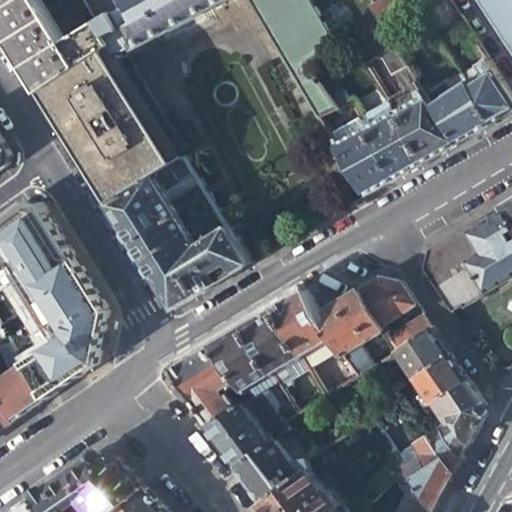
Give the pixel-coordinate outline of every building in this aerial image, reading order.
[(0,0),(0,23),(29,71),(43,93),(118,45),(113,36),(126,28),(118,13),(129,5),(126,0),(0,0)] [(337,45),(309,0),(126,0),(129,5),(118,13),(126,28),(113,36),(118,45),(120,44),(128,57),(231,0),(251,0),(321,119),(339,110),(330,94),(310,61),(337,45)] [(407,2),(405,0),(384,0),(371,6),(380,20),(388,32),(414,16),(407,2)] [(437,33),(463,18),(451,0),(440,0),(423,11),(437,33)] [(511,0),(485,0),(511,41),(511,0)] [(411,105),(396,113),(425,162),(458,144),(427,95),(407,64),(388,32),(380,20),(352,36),(367,63),(377,57),(378,59),(385,61),(392,74),(395,75),(411,105)] [(67,132),(112,204),(188,156),(164,117),(128,57),(120,44),(118,45),(43,93),(67,132)] [(511,93),(489,59),(463,75),(494,124),(511,113),(511,93)] [(462,73),(427,95),(458,144),(494,124),(463,75),(462,73)] [(339,89),(330,94),(339,110),(353,103),(347,92),(344,90),(342,89),(339,89)] [(405,95),(390,103),(396,113),(411,105),(405,95)] [(390,103),(362,119),(396,179),(425,162),(396,113),(390,103)] [(348,141),(339,145),(368,195),(381,188),(396,179),(362,119),(342,130),(348,141)] [(0,172),(10,165),(12,153),(0,134),(0,172)] [(188,156),(112,204),(125,225),(178,309),(237,273),(253,264),(188,156)] [(511,200),(501,207),(505,212),(511,223),(511,200)] [(0,317),(13,339),(48,399),(99,364),(105,333),(109,312),(42,203),(28,201),(0,220),(0,317)] [(492,220),(488,215),(428,251),(427,255),(424,271),(452,312),(461,306),(462,308),(483,296),(482,294),(511,275),(511,223),(505,212),(492,220)] [(385,327),(418,306),(404,284),(393,280),(383,278),(362,291),(385,327)] [(303,356),(335,337),(322,315),(306,290),(274,309),(303,356)] [(387,330),(385,327),(362,291),(322,315),(335,337),(360,377),(376,367),(362,345),(387,330)] [(275,374),(303,356),(274,309),(246,326),(275,374)] [(392,337),(400,351),(434,329),(425,316),(392,337)] [(259,383),(275,374),(246,326),(213,345),(214,347),(240,378),(251,391),(256,397),(258,397),(265,393),(259,383)] [(398,352),(416,378),(451,355),(434,329),(400,351),(398,352)] [(14,369),(0,378),(0,395),(16,421),(31,411),(48,399),(13,339),(1,347),(14,369)] [(248,403),(256,397),(251,391),(240,378),(214,347),(170,372),(191,400),(204,418),(210,426),(248,403)] [(432,403),(434,402),(468,381),(451,355),(416,378),(432,403)] [(309,365),(303,356),(275,374),(286,391),(292,387),(294,382),(290,377),(309,365)] [(448,424),(441,428),(464,460),(487,418),(484,405),(468,381),(434,402),(448,424)] [(258,397),(284,439),(294,432),(288,424),(267,391),(265,393),(258,397)] [(0,395),(0,431),(16,421),(0,395)] [(276,445),(248,403),(210,426),(241,468),(276,445)] [(441,428),(432,434),(458,471),(464,460),(441,428)] [(309,455),(294,432),(284,439),(276,445),(241,468),(245,474),(261,495),(267,504),(311,469),(314,467),(309,455)] [(432,434),(426,438),(454,479),(458,471),(432,434)] [(417,444),(419,448),(425,457),(409,468),(421,485),(418,486),(436,511),(442,501),(454,479),(426,438),(417,444)] [(419,448),(402,459),(408,468),(409,468),(425,457),(419,448)] [(386,464),(397,479),(408,468),(402,459),(400,455),(386,464)] [(81,500),(91,511),(113,511),(145,487),(117,458),(101,456),(94,461),(93,459),(35,499),(46,511),(69,511),(68,510),(81,500)] [(397,479),(407,494),(418,486),(421,485),(409,468),(408,468),(397,479)] [(327,491),(311,469),(267,504),(273,511),(343,511),(339,507),(344,504),(332,488),(327,491)] [(418,486),(407,494),(396,511),(435,511),(436,511),(418,486)] [(168,511),(145,487),(113,511),(168,511)] [(46,511),(35,499),(15,511),(46,511)]
